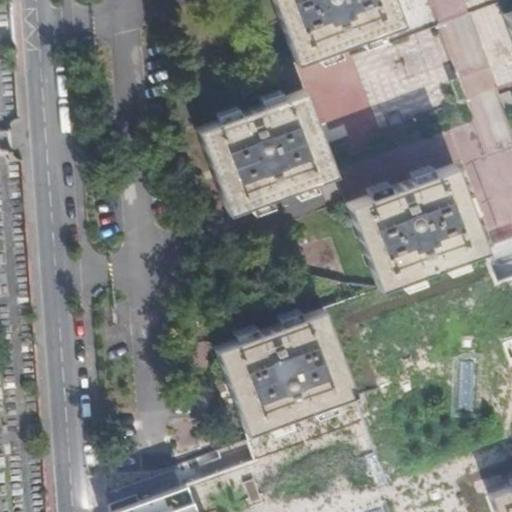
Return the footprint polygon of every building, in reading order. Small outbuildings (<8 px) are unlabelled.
[(271,0),(292,58),(314,50),(335,43),(358,35),(378,28),(400,20),(392,0),(271,0)] [(381,36),(378,28),(358,35),(361,42),(381,36)] [(335,43),(314,50),(317,58),(338,51),(335,43)] [(260,94),(263,103),(282,96),(279,87),(260,94)] [(263,103),(238,112),(219,118),(196,126),(227,209),(248,201),(268,194),(292,186),(312,178),(334,171),(303,88),(282,96),(263,103)] [(498,97),(486,102),(492,116),(503,112),(498,97)] [(219,118),(238,112),(235,104),(216,111),(219,118)] [(408,167),(411,175),(432,168),(429,160),(408,167)] [(411,175),(387,184),(368,191),(345,199),(375,283),(397,275),(416,268),(441,259),(461,252),(482,244),(452,161),(432,168),(411,175)] [(368,191),(387,184),(384,176),(365,183),(368,191)] [(315,187),(312,178),(292,186),(295,194),(315,187)] [(271,203),(268,194),(248,201),(251,210),(271,203)] [(511,241),(464,259),(444,266),(419,275),(399,282),(326,309),(321,310),(349,388),(338,393),(347,421),(350,420),(360,448),(241,492),(247,511),(488,511),(480,488),(511,476),(511,241)] [(464,259),(461,252),(441,259),(444,266),(464,259)] [(444,266),(441,259),(416,268),(419,275),(444,266)] [(419,275),(416,268),(397,275),(399,282),(419,275)] [(241,427),(263,419),(283,412),(307,404),(326,397),(338,393),(349,388),(321,310),(319,305),(296,314),(277,321),(254,329),(233,336),(212,344),(241,427)] [(274,313),(277,321),(296,314),(294,306),(274,313)] [(230,328),(233,336),(254,329),(251,321),(230,328)] [(329,406),(326,397),(307,404),(310,412),(329,406)] [(283,412),(263,419),(266,428),(286,421),(283,412)] [(511,511),(511,476),(480,488),(488,511),(511,511)]
